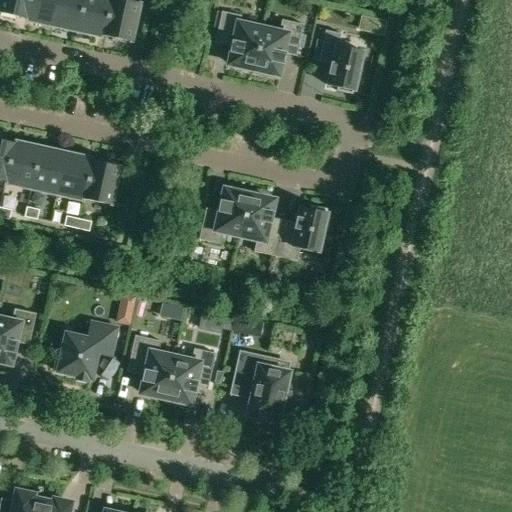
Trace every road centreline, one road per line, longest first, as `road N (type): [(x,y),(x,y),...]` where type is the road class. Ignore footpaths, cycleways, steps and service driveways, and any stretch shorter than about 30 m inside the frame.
road 1 (residential): [(0,111),(317,182),(338,172),(347,142),(344,125),(331,115),(0,43)]
road 2 (unclassified): [(350,511),(462,0)]
road 3 (residential): [(286,489),(0,425)]
